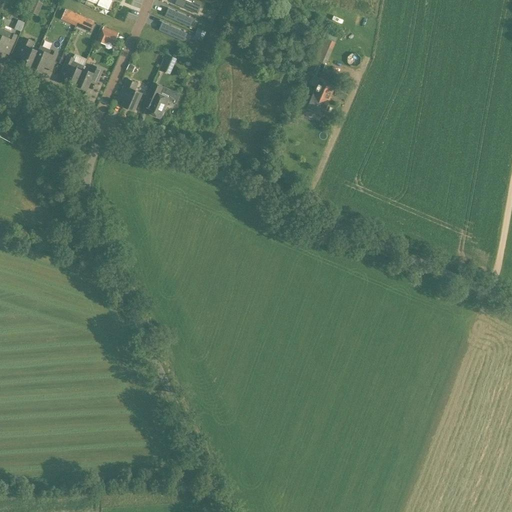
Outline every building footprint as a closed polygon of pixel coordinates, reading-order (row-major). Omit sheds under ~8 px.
[(37,0),(34,0),(31,10),(39,13),(43,2),(37,0)] [(109,0),(86,0),(87,1),(108,10),(112,1),(109,0)] [(185,0),(187,1),(184,9),(197,14),(202,3),(195,0),(185,0)] [(66,8),(62,20),(91,32),(96,20),(66,8)] [(167,8),(163,16),(189,27),(190,28),(193,19),(192,19),(167,8)] [(162,22),(158,31),(184,42),(187,34),(162,22)] [(197,29),(195,33),(203,37),(205,33),(197,29)] [(101,30),(96,41),(105,45),(106,42),(110,34),(102,30),(101,30)] [(0,56),(1,57),(3,53),(8,55),(12,45),(16,36),(11,33),(8,39),(0,35),(0,56)] [(195,33),(193,38),(201,42),(203,37),(195,33)] [(326,66),(334,45),(335,43),(322,37),(312,59),(326,66)] [(21,60),(19,65),(30,70),(39,50),(38,50),(38,52),(31,49),(34,42),(23,38),(19,47),(15,57),(21,60)] [(39,50),(30,70),(31,68),(42,73),(48,58),(54,61),(58,54),(51,51),(49,54),(39,50)] [(175,59),(167,55),(161,70),(169,74),(175,59)] [(63,83),(75,88),(83,69),(84,66),(73,61),(74,59),(68,57),(63,68),(60,76),(65,78),(63,83)] [(83,69),(75,88),(76,86),(86,91),(92,78),(98,81),(102,70),(91,65),(89,72),(83,69)] [(309,85),(316,87),(306,109),(322,115),(339,76),(323,69),(319,79),(313,76),(309,85)] [(128,92),(122,106),(134,112),(141,94),(134,91),(137,84),(127,79),(123,89),(128,92)] [(148,108),(146,113),(160,119),(168,98),(160,95),(163,87),(153,83),(143,106),(148,108)] [(182,115),(192,93),(184,88),(173,110),(182,115)]
